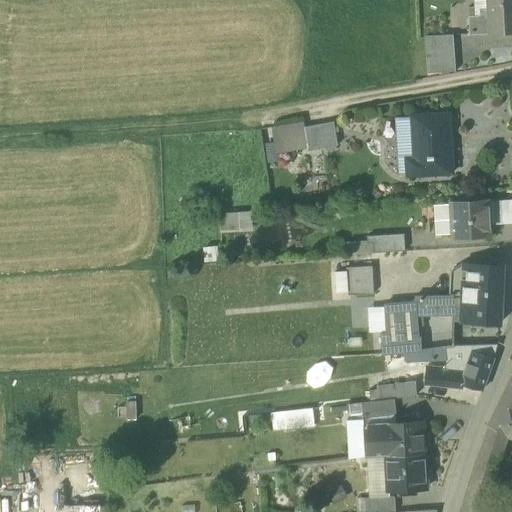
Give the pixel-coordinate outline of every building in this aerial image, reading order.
[(468,8),(469,34),(489,33),(487,0),(474,0),(475,7),(468,8)] [(511,0),(487,0),(489,33),(511,31),(511,0)] [(429,73),(455,72),(453,34),(426,36),(429,73)] [(408,159),(409,175),(453,172),(451,147),(448,147),(447,133),(450,133),(449,114),(413,116),(416,159),(408,159)] [(416,159),(413,116),(394,117),(397,160),(408,159),(416,159)] [(287,125),(290,142),(307,139),(305,127),(303,127),(302,122),(287,125)] [(308,148),(308,151),(323,148),(337,145),(333,122),(305,127),(307,139),(308,148)] [(290,142),(287,125),(271,128),(276,154),(308,148),(307,139),(290,142)] [(511,199),(489,201),(491,227),(511,225),(511,199)] [(451,204),(453,235),(453,238),(489,236),(487,202),(451,204)] [(435,236),(453,235),(451,204),(433,205),(435,236)] [(220,214),(221,233),(253,232),(251,211),(220,214)] [(373,236),(374,253),(405,252),(404,235),(373,236)] [(347,255),(374,253),(373,236),(367,237),(367,241),(347,242),(347,255)] [(450,297),(454,297),(462,298),(463,265),(451,272),(450,297)] [(461,322),(500,324),(503,267),(463,265),(462,298),(461,322)] [(346,292),(346,296),(374,294),(372,267),(345,268),(345,272),(346,292)] [(346,292),(345,272),(335,272),(336,292),(346,292)] [(418,302),(419,315),(453,315),(454,297),(450,297),(416,297),(417,302),(418,302)] [(461,322),(462,298),(454,297),(453,315),(453,322),(461,322)] [(422,351),(423,336),(417,336),(416,321),(419,321),(419,315),(418,302),(417,302),(384,305),(384,307),(386,331),(387,354),(405,353),(422,351)] [(386,331),(384,307),(367,308),(369,332),(386,331)] [(453,322),(453,315),(419,315),(419,321),(416,321),(417,336),(423,336),(453,333),(453,322)] [(454,347),(453,333),(423,336),(422,351),(446,348),(454,348),(454,347)] [(472,353),(493,359),(497,345),(454,347),(454,348),(446,348),(447,361),(446,368),(465,371),(472,353)] [(405,353),(406,362),(447,361),(446,348),(422,351),(405,353)] [(481,390),(493,359),(472,353),(465,371),(461,384),(462,385),(481,390)] [(465,371),(446,368),(427,367),(425,384),(462,389),(462,385),(461,384),(465,371)] [(511,375),(487,426),(488,427),(508,436),(511,438),(511,375)] [(377,387),(378,400),(393,399),(416,396),(415,381),(388,385),(388,386),(377,387)] [(395,415),(393,399),(378,400),(361,403),(363,415),(363,419),(367,419),(395,415)] [(350,416),(363,415),(361,403),(349,404),(350,416)] [(285,429),(314,426),(312,408),(283,412),(285,429)] [(396,422),(395,415),(367,419),(367,424),(385,423),(396,422)] [(367,424),(367,419),(363,419),(364,420),(346,421),(349,459),(369,458),(367,424)] [(396,422),(385,423),(387,456),(424,454),(422,421),(396,422)] [(369,458),(387,456),(385,423),(367,424),(369,458)] [(497,467),(506,442),(508,436),(488,427),(478,457),(497,467)] [(186,446),(186,460),(215,459),(214,445),(186,446)] [(426,490),(424,454),(387,456),(389,491),(426,490)] [(387,456),(369,458),(370,498),(389,496),(389,491),(387,456)] [(482,511),(497,467),(478,457),(461,511),(482,511)] [(347,497),(341,485),(327,493),(333,505),(347,497)] [(366,498),(366,511),(380,511),(395,511),(394,496),(389,496),(370,498),(366,498)]
